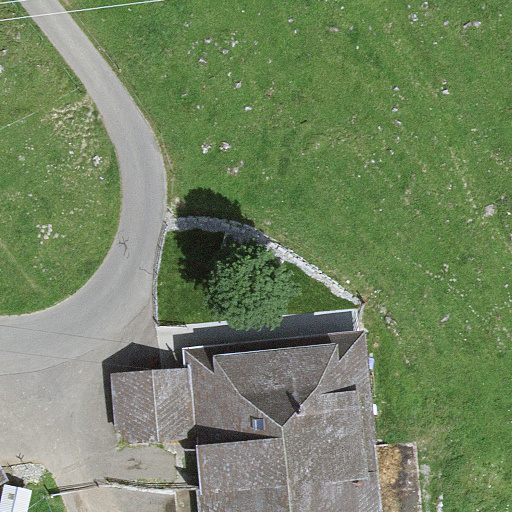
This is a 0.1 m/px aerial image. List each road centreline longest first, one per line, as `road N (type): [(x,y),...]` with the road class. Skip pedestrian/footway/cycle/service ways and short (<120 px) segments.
road 1 (unclassified): [(37,0),(123,119),(141,166),(143,216),(126,272),(103,307),(66,331),(7,343)]
road 2 (track): [(7,343),(100,511)]
